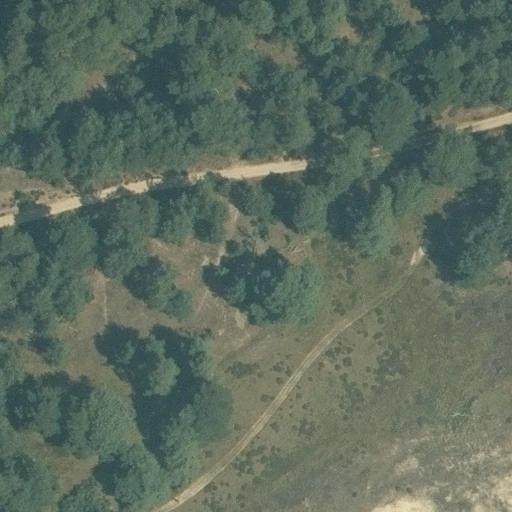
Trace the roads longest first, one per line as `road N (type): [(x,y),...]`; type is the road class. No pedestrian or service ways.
road 1 (track): [(511,114),(279,172),(174,183),(0,223)]
road 2 (unknown): [(143,511),(198,487),(318,345),(394,293),(450,215),(483,193),(511,198)]
